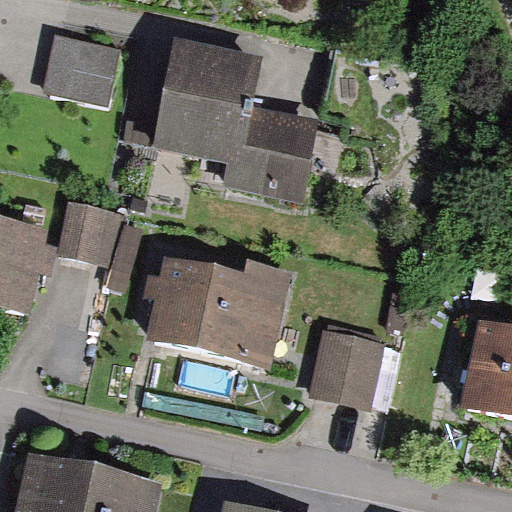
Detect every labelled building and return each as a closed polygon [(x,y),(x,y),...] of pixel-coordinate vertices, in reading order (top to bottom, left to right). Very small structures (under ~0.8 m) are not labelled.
[(45,96),(106,110),(119,49),(59,36),(45,96)] [(177,43),(158,149),(228,162),(222,192),(302,207),(318,122),(250,109),(260,58),(177,43)] [(57,259),(111,271),(122,228),(124,216),(69,204),(57,259)] [(0,308),(27,315),(47,230),(0,218),(0,308)] [(144,234),(122,228),(111,271),(107,287),(129,292),(144,234)] [(152,338),(269,368),(293,277),(250,265),(246,280),(172,261),(152,338)] [(462,419),(511,430),(511,336),(483,330),(462,419)] [(309,396),(367,409),(382,345),(324,332),(309,396)] [(157,511),(164,484),(32,452),(16,511),(157,511)] [(221,511),(289,511),(225,497),(221,511)]
